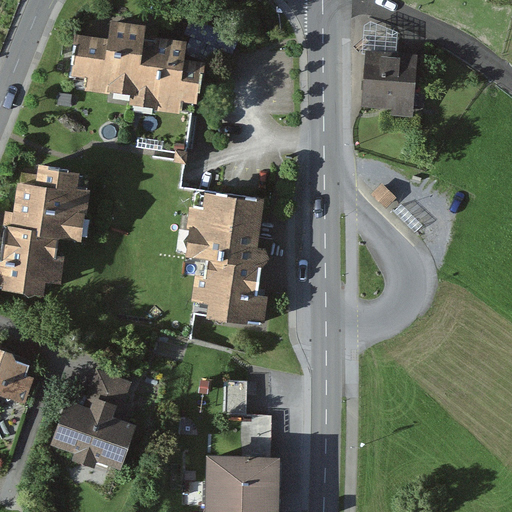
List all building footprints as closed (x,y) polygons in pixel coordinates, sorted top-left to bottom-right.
[(364,26),(363,54),(365,54),(365,51),(398,53),(399,32),(371,21),(364,26)] [(72,79),(140,89),(138,103),(196,111),(204,52),(146,44),(147,35),(80,26),(72,79)] [(365,54),(361,107),(392,109),(392,116),(414,117),(418,55),(398,53),(365,51),(365,54)] [(21,173),(12,231),(0,229),(0,284),(60,294),(68,240),(85,242),(94,184),(21,173)] [(397,198),(382,184),(371,194),(386,209),(397,198)] [(261,247),(267,205),(196,193),(187,248),(206,251),(197,311),(264,322),(269,297),(264,296),(259,295),(263,269),(272,258),(268,248),(261,247)] [(0,406),(22,414),(39,363),(0,349),(0,406)] [(46,453),(123,480),(137,440),(116,432),(133,381),(96,368),(79,420),(60,413),(46,453)] [(208,455),(206,511),(281,511),(283,457),(208,455)]
